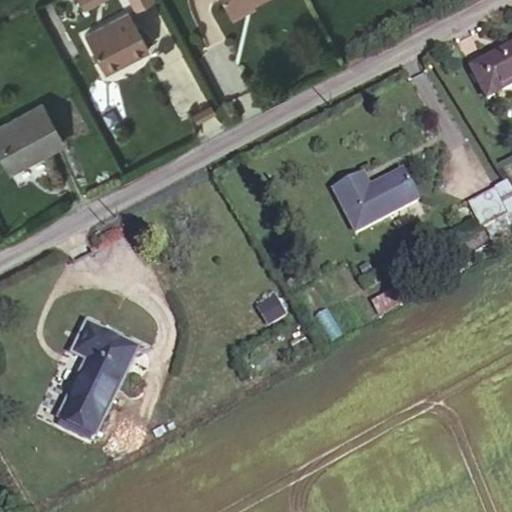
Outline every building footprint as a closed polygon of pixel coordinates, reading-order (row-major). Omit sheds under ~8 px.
[(278,0),(228,0),(239,20),(278,0)] [(109,74),(151,49),(131,11),(88,34),(109,74)] [(511,46),(475,66),(491,97),(511,86),(511,46)] [(0,150),(12,171),(65,143),(44,104),(0,127),(0,150)] [(419,203),(404,175),(373,191),(364,174),(337,190),(361,234),(419,203)] [(476,227),(505,216),(494,188),(465,198),(476,227)] [(77,327),(64,354),(82,364),(52,423),(85,440),(130,355),(77,327)]
